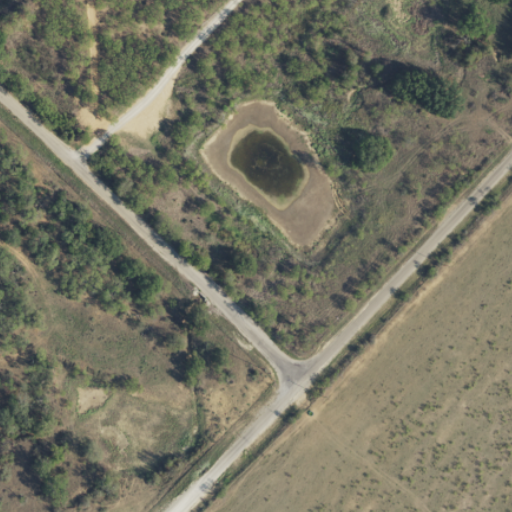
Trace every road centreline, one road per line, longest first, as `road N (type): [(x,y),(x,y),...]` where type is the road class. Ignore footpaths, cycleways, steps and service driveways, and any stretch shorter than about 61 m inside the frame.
road 1 (residential): [(263,362),(0,93)]
road 2 (residential): [(263,362),(328,332),(511,147)]
road 3 (residential): [(147,511),(258,402),(263,362)]
road 4 (residential): [(137,0),(77,98),(41,135)]
